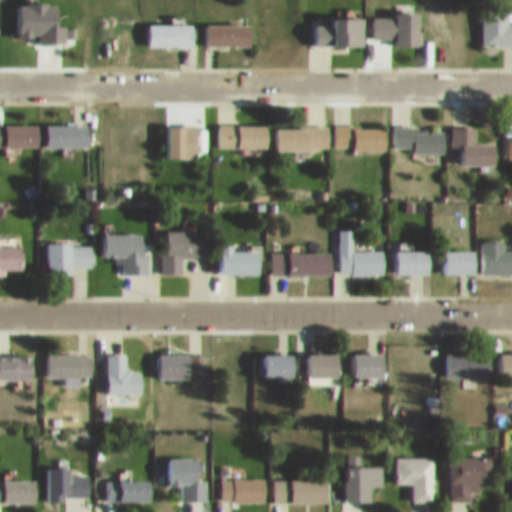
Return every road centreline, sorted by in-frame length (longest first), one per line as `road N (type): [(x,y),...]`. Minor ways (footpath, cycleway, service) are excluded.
road 1 (residential): [(511,77),(0,77)]
road 2 (residential): [(511,305),(0,305)]
